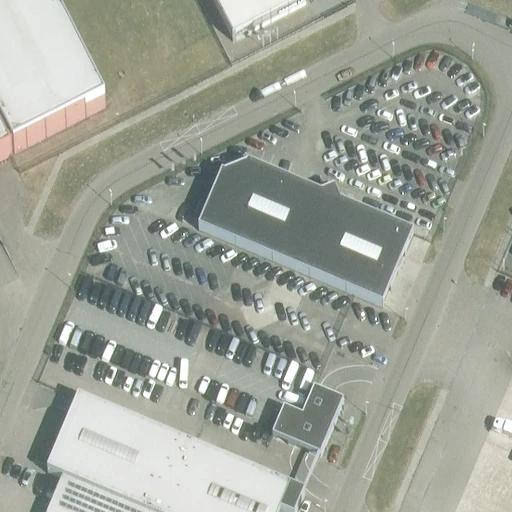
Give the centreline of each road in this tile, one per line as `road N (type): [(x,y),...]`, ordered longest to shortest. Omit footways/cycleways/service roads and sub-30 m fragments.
road 1 (unclassified): [(511,47),(450,16),(109,187),(84,213),(0,412)]
road 2 (unclassified): [(344,511),(511,111)]
